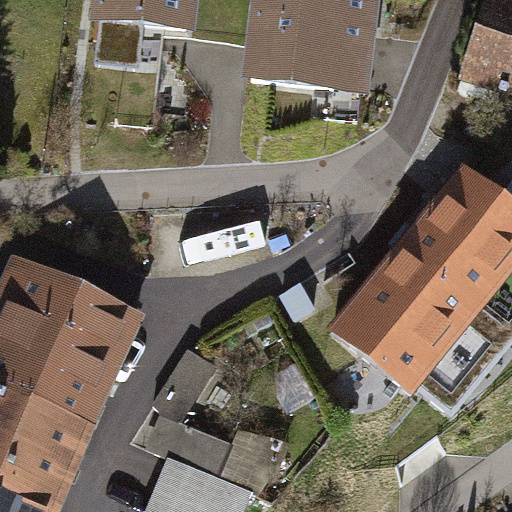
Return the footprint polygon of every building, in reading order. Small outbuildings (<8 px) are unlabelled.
[(192,38),(196,0),(104,0),(102,24),(101,28),(160,35),(192,38)] [(369,0),(264,0),(256,82),(365,92),(375,2),(369,0)] [(511,2),(505,0),(495,0),(469,81),(511,95),(511,2)] [(149,130),(160,35),(101,28),(102,24),(88,23),(77,122),(149,130)] [(511,206),(461,166),(334,327),(411,388),(418,380),(455,409),(511,337),(511,206)] [(89,290),(17,260),(0,300),(0,388),(40,406),(89,290)] [(155,318),(89,290),(40,406),(107,433),(155,318)] [(0,505),(16,511),(73,511),(107,433),(40,406),(0,388),(0,505)] [(271,480),(286,437),(245,422),(230,465),(271,480)] [(234,448),(168,427),(155,468),(183,476),(222,489),(234,448)] [(222,489),(183,476),(171,511),(248,511),(253,498),(222,489)]
